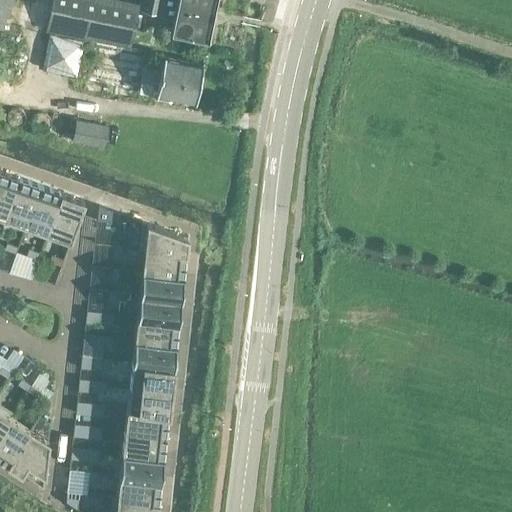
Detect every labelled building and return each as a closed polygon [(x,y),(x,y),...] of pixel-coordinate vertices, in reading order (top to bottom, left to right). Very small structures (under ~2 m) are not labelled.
[(10,0),(0,0),(0,27),(3,28),(10,0)] [(112,0),(51,0),(46,31),(92,41),(128,48),(137,5),(112,0)] [(143,0),(142,8),(158,11),(160,4),(160,0),(143,0)] [(160,0),(160,4),(175,7),(212,14),(214,0),(160,0)] [(158,11),(158,14),(173,17),(170,32),(207,40),(212,14),(175,7),(160,4),(158,11)] [(164,57),(156,95),(193,102),(194,103),(202,64),(164,57)] [(107,125),(75,120),(72,140),(103,145),(107,125)] [(18,177),(0,170),(0,213),(5,215),(18,177)] [(18,177),(5,215),(4,217),(25,224),(39,185),(18,177)] [(61,192),(39,185),(25,224),(47,232),(61,192)] [(61,192),(47,232),(69,240),(83,200),(61,192)] [(142,247),(185,252),(186,236),(141,220),(138,248),(142,248),(142,247)] [(16,252),(18,246),(6,242),(4,248),(16,252)] [(121,245),(115,244),(113,256),(120,257),(121,245)] [(142,248),(140,270),(182,275),(185,252),(142,247),(142,248)] [(38,258),(40,252),(28,248),(26,254),(38,258)] [(60,264),(63,258),(51,254),(49,260),(60,264)] [(119,267),(112,267),(111,279),(117,280),(119,267)] [(180,297),(182,275),(140,270),(137,293),(180,297)] [(116,290),(110,289),(108,301),(115,302),(116,290)] [(137,293),(135,315),(177,320),(180,297),(137,293)] [(114,313),(87,310),(85,322),(113,325),(114,313)] [(175,342),(177,320),(135,315),(132,338),(175,342)] [(111,335),(104,335),(103,347),(110,347),(111,335)] [(132,338),(130,361),(172,365),(175,342),(132,338)] [(109,358),(82,355),(80,367),(108,370),(109,358)] [(130,361),(127,383),(170,388),(172,365),(130,361)] [(11,372),(1,365),(0,367),(0,372),(8,377),(11,372)] [(17,383),(27,390),(31,384),(21,378),(17,383)] [(106,381),(79,378),(78,390),(105,393),(106,381)] [(170,388),(127,383),(125,406),(167,410),(170,388)] [(41,391),(31,384),(27,390),(37,396),(41,391)] [(104,404),(77,400),(75,412),(102,416),(104,404)] [(13,412),(0,403),(0,431),(10,416),(13,412)] [(125,406),(123,429),(165,433),(167,410),(125,406)] [(0,459),(6,463),(28,427),(10,416),(0,431),(0,459)] [(101,426),(74,423),(73,435),(100,438),(101,426)] [(47,439),(28,427),(6,463),(42,486),(47,439)] [(120,451),(162,456),(165,433),(123,429),(120,451)] [(99,448),(72,445),(70,458),(98,461),(99,448)] [(113,473),(118,474),(160,478),(162,456),(120,451),(115,451),(113,473)] [(96,471),(89,470),(88,483),(95,484),(96,471)] [(118,474),(115,497),(157,501),(160,478),(118,474)] [(66,496),(66,501),(77,508),(78,498),(66,496)] [(156,511),(157,501),(115,497),(110,496),(108,511),(156,511)]
